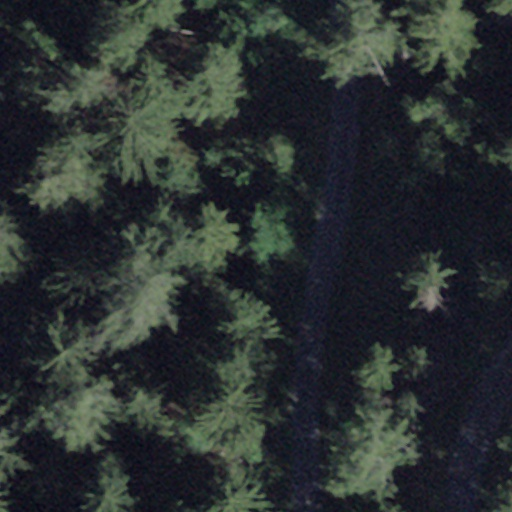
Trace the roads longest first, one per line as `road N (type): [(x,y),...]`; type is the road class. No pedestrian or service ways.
road 1 (track): [(305,511),(336,217),(345,59),(338,0)]
road 2 (track): [(511,376),(480,434),(456,511)]
